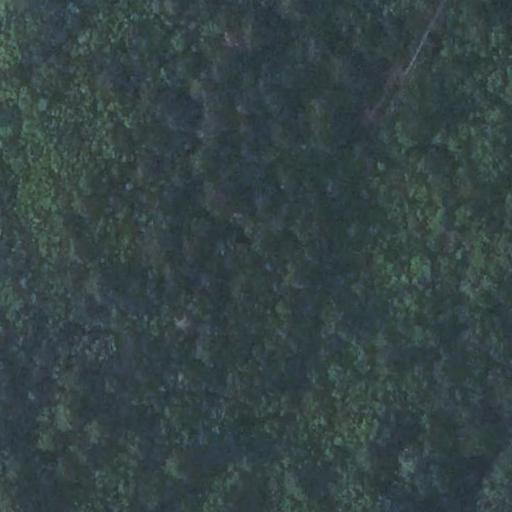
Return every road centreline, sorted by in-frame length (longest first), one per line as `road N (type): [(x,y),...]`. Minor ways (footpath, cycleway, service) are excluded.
road 1 (track): [(511,197),(371,511)]
road 2 (track): [(442,0),(378,120),(511,185)]
